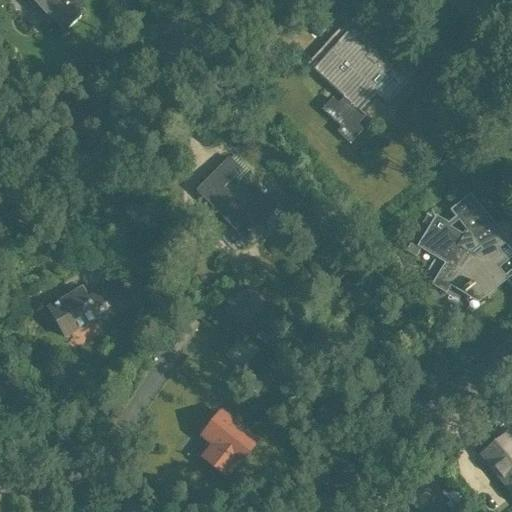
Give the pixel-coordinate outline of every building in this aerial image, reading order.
[(69,0),(26,0),(48,23),(52,19),(64,31),(67,28),(69,30),(81,18),(80,17),(83,14),(69,0)] [(384,57),(375,67),(366,58),(369,55),(347,35),(334,49),(337,51),(317,74),(345,99),(339,106),(332,100),(323,111),(342,128),(338,133),(350,145),(363,131),(357,126),(365,117),(359,112),(376,93),(389,105),(402,91),(400,90),(409,80),(384,57)] [(211,179),(197,193),(243,240),(276,207),(261,192),(255,198),(242,210),(222,190),(227,185),(233,179),(237,184),(248,173),(234,158),(230,161),(229,160),(222,168),(216,173),(211,179)] [(466,231),(460,236),(434,221),(418,248),(444,263),(431,286),(444,294),(443,295),(445,296),(452,284),(463,289),(462,291),(466,294),(474,287),(483,297),(506,279),(495,265),(505,258),(499,250),(506,244),(469,197),(450,212),(466,231)] [(117,280),(85,299),(80,291),(48,310),(65,339),(104,315),(107,321),(132,306),(117,280)] [(254,289),(228,298),(237,323),(263,313),(254,289)] [(178,354),(197,325),(179,314),(160,342),(178,354)] [(361,395),(374,385),(379,381),(371,372),(354,385),(361,395)] [(334,400),(316,414),(324,425),(342,411),(334,400)] [(234,428),(235,427),(220,414),(202,437),(213,446),(202,459),(225,477),(236,464),(238,466),(256,443),(244,434),(243,435),(234,428)] [(483,456),(482,457),(511,494),(511,443),(506,437),(483,456)]
